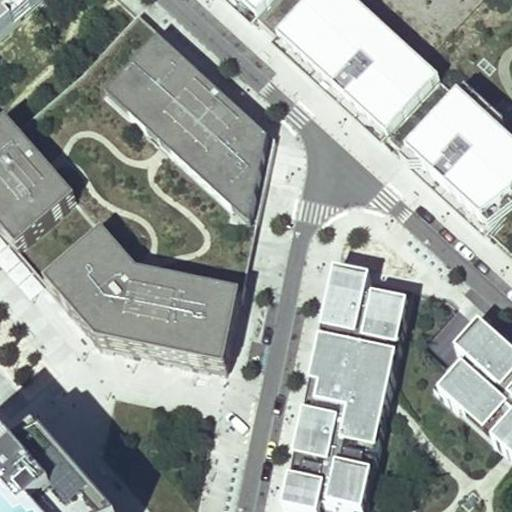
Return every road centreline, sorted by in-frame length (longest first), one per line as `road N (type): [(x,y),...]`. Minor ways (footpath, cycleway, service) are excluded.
road 1 (residential): [(243,511),(301,240),(345,164)]
road 2 (residential): [(345,164),(167,0)]
road 3 (residential): [(511,311),(345,164)]
